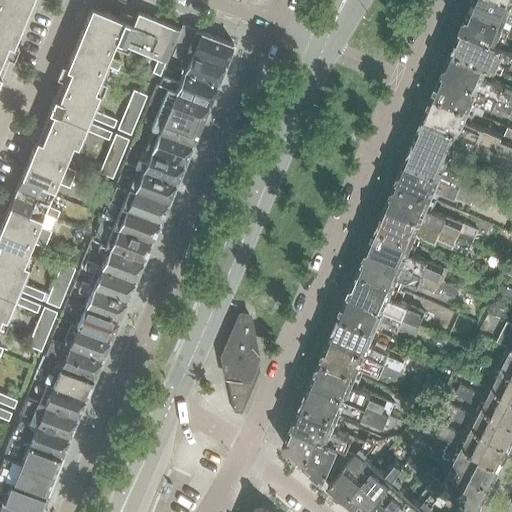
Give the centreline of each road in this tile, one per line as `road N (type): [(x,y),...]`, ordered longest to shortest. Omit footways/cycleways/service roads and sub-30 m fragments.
road 1 (residential): [(270,23),(67,511)]
road 2 (residential): [(245,450),(438,0)]
road 3 (secondary): [(172,403),(323,45)]
road 4 (residential): [(73,0),(43,69),(12,92),(0,124)]
road 5 (secondary): [(121,511),(172,403)]
